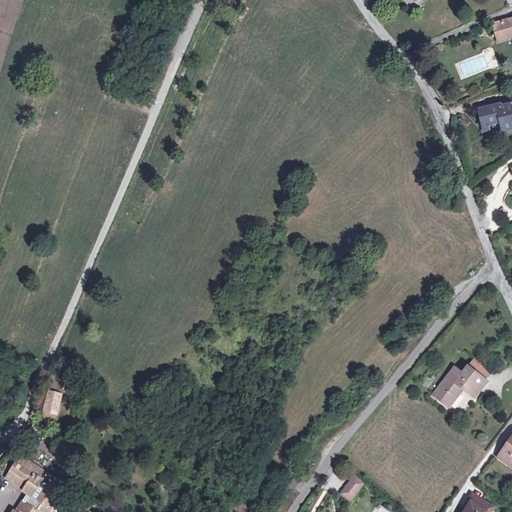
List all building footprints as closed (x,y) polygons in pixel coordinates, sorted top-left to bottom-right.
[(511,20),(511,19),(493,24),(497,36),(508,32),(510,38),(511,37),(511,20)] [(498,41),(510,38),(508,32),(497,36),(498,41)] [(447,84),(443,89),(449,94),(452,89),(447,84)] [(511,104),(501,108),(500,105),(480,110),(483,126),(501,122),(503,131),(511,128),(511,104)] [(474,360),(469,367),(485,380),(491,373),(474,360)] [(485,380),(469,367),(463,374),(455,368),(434,395),(448,406),(462,389),(472,397),(485,380)] [(49,387),(43,414),(56,416),(61,389),(49,387)] [(511,437),(498,457),(511,467),(511,437)] [(16,511),(38,511),(37,511),(42,504),(44,505),(51,510),(66,487),(52,477),(47,485),(42,482),(47,474),(21,457),(10,475),(31,489),(16,511)] [(363,483),(355,477),(341,494),(349,501),(363,483)] [(294,487),(299,491),(305,482),(299,478),(294,487)] [(472,494),(464,506),(467,509),(465,511),(487,511),(483,509),(486,504),(472,494)] [(487,511),(491,511),(495,507),(487,503),(486,504),(483,509),(487,511)]
